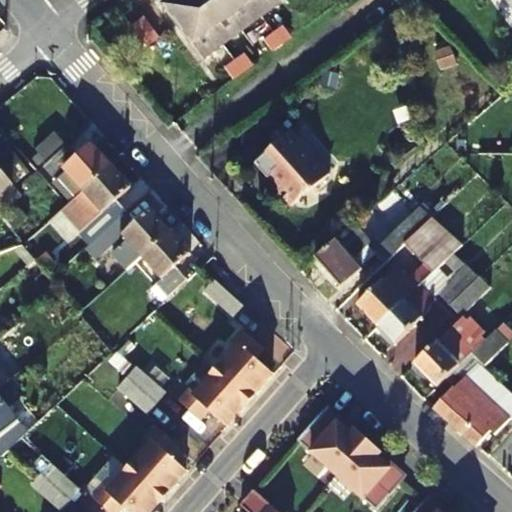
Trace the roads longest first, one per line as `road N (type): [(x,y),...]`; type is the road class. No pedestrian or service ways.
road 1 (residential): [(46,31),(328,349)]
road 2 (unknown): [(376,0),(157,163)]
road 3 (residential): [(328,349),(511,509)]
road 4 (residential): [(328,349),(183,511)]
